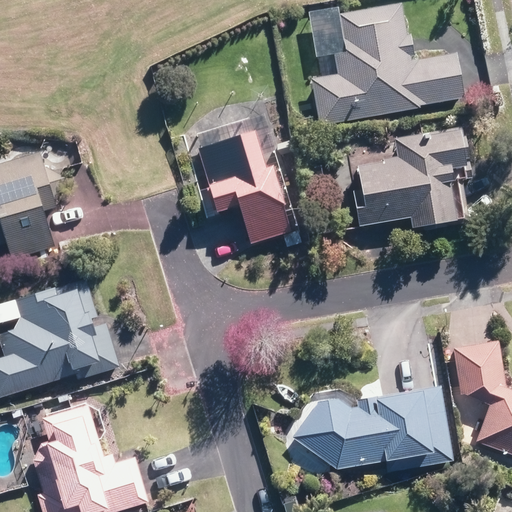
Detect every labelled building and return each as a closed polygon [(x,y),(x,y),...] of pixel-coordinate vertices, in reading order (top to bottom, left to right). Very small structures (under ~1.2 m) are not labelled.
[(396,2),(335,12),(307,18),(312,53),(341,47),(343,55),(331,57),(334,75),(312,79),(319,121),(456,99),(449,56),(406,63),(396,2)] [(395,156),(351,163),(357,203),(349,205),(352,225),(404,217),(406,228),(454,220),(446,171),(463,169),(456,127),(392,137),(395,156)] [(247,131),(195,149),(206,182),(201,184),(211,215),(231,208),(244,246),(288,231),(266,166),(259,169),(247,131)] [(0,241),(4,241),(10,259),(49,246),(38,212),(53,207),(36,154),(20,159),(18,155),(0,160),(0,241)] [(0,331),(0,350),(2,355),(0,355),(0,397),(115,365),(104,327),(86,332),(69,285),(13,305),(20,325),(0,331)] [(486,404),(473,439),(511,453),(511,402),(507,401),(510,390),(499,387),(503,372),(489,368),(493,341),(453,348),(459,394),(486,404)] [(433,384),(320,400),(287,438),(330,469),(394,460),(395,467),(444,460),(433,384)] [(35,483),(43,511),(102,511),(140,501),(126,456),(103,463),(84,404),(36,419),(55,477),(35,483)]
